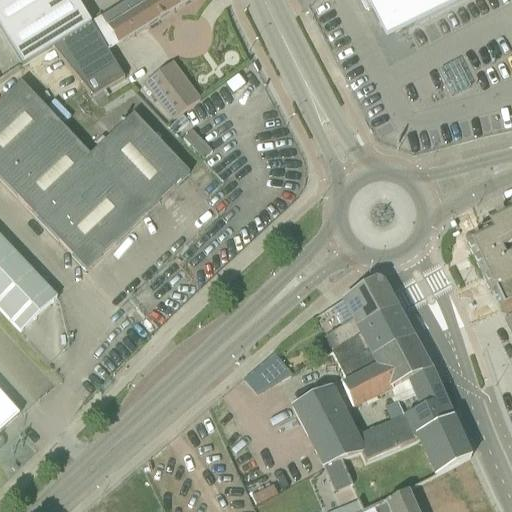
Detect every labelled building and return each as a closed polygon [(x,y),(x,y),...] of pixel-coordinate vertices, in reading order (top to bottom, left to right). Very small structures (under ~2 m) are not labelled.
[(0,0),(0,30),(22,68),(53,50),(91,26),(74,0),(0,0)] [(131,0),(99,19),(116,48),(118,47),(193,0),(131,0)] [(364,0),(375,21),(385,41),(465,0),(364,0)] [(53,50),(92,100),(98,109),(108,103),(103,93),(124,81),(114,63),(108,53),(91,26),(53,50)] [(201,102),(173,64),(144,86),(172,123),(201,102)] [(0,104),(0,180),(4,185),(63,129),(21,84),(0,104)] [(105,173),(146,217),(189,176),(133,117),(90,157),(105,173)] [(4,185),(45,229),(105,173),(90,157),(63,129),(4,185)] [(192,133),(183,141),(204,162),(212,154),(192,133)] [(45,229),(72,258),(86,273),(146,217),(105,173),(45,229)] [(508,255),(511,252),(511,212),(491,223),(492,226),(483,230),(485,235),(468,244),(492,296),(494,296),(502,314),(511,309),(511,262),(508,255)] [(0,239),(0,312),(20,334),(56,300),(43,286),(0,239)] [(357,329),(396,310),(382,285),(375,281),(343,302),(355,321),(333,336),(341,348),(362,336),(357,329)] [(413,341),(396,310),(357,329),(362,336),(331,354),(346,383),(370,371),(375,368),(371,360),(374,359),(413,341)] [(406,384),(409,390),(415,387),(412,381),(430,372),(430,371),(413,341),(374,359),(371,360),(375,368),(370,371),(346,383),(340,385),(354,413),(393,394),(391,390),(406,384)] [(277,385),(261,366),(251,375),(243,382),(257,397),(266,392),(277,385)] [(417,436),(452,420),(430,372),(412,381),(415,387),(409,390),(419,412),(403,419),(403,421),(404,420),(415,443),(420,441),(417,436)] [(360,456),(361,456),(353,440),(329,390),(310,400),(295,407),(324,469),(360,456)] [(0,433),(18,417),(0,396),(0,433)] [(358,438),(353,440),(361,456),(360,456),(364,466),(415,443),(404,420),(403,421),(403,419),(358,438)] [(470,461),(452,420),(417,436),(420,441),(415,443),(433,483),(470,461)] [(416,511),(408,493),(386,504),(374,510),(374,511),(416,511)]
